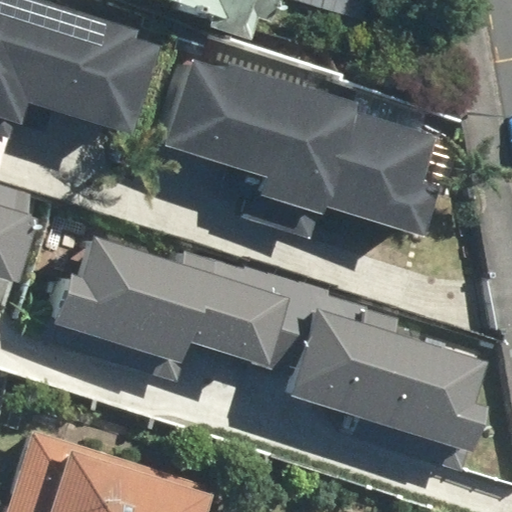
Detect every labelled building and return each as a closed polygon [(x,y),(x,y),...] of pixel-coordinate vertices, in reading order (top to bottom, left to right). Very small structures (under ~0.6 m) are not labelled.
[(0,0),(0,115),(11,119),(18,95),(124,128),(151,39),(23,0),(0,0)] [(264,21),(271,0),(163,0),(197,11),(193,25),(239,39),(246,16),(264,21)] [(183,46),(148,150),(410,238),(425,193),(399,184),(413,142),(337,117),(343,100),(183,46)] [(0,273),(25,194),(0,186),(0,273)] [(52,268),(37,317),(164,358),(171,337),(284,373),(303,313),(311,288),(177,245),(170,267),(78,237),(65,277),(52,268)] [(284,373),(278,388),(455,446),(468,406),(449,400),(461,366),(303,313),(284,373)] [(0,481),(0,511),(190,511),(199,482),(17,426),(0,481)]
